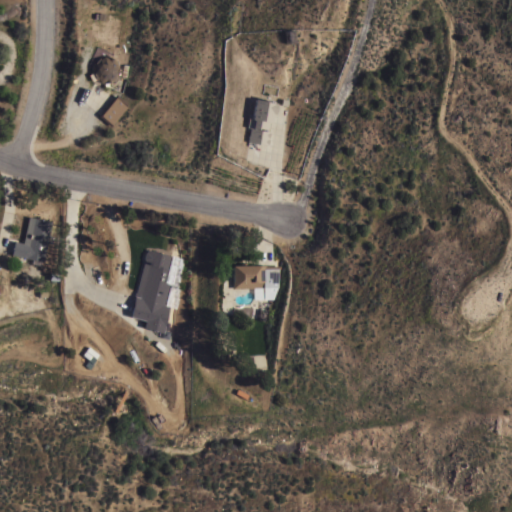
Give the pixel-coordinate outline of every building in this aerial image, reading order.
[(97,57),(106,54),(108,54),(113,57),(113,58),(115,60),(116,59),(119,63),(117,64),(117,67),(119,68),(118,74),(116,73),(116,76),(118,77),(114,82),(112,80),(107,81),(108,86),(104,87),(103,82),(101,82),(95,80),(94,78),(90,80),(87,74),(91,72),(90,70),(90,64),(97,57)] [(115,93),(128,104),(110,125),(97,114),(115,93)] [(258,143),(257,143),(253,143),(253,142),(246,141),(246,139),(245,139),(246,134),(247,134),(249,127),(245,126),(247,117),(250,118),(254,99),(266,101),(266,99),(270,100),(270,102),(273,102),(275,102),(273,113),(272,113),(271,119),(270,119),(269,121),(268,121),(266,130),(269,130),(269,132),(268,132),(268,136),(267,139),(266,142),(267,142),(266,144),(258,143)] [(50,220),(42,261),(10,254),(13,240),(22,242),(27,216),(50,220)] [(133,298),(132,298),(134,291),(134,292),(144,259),(142,258),(144,251),(146,251),(147,248),(171,255),(164,281),(170,283),(164,303),(169,305),(161,332),(142,326),(144,320),(128,315),(133,298)] [(252,286),(252,287),(230,287),(230,264),(258,264),(265,264),(265,265),(279,264),(279,267),(278,267),(277,286),(252,286)]
